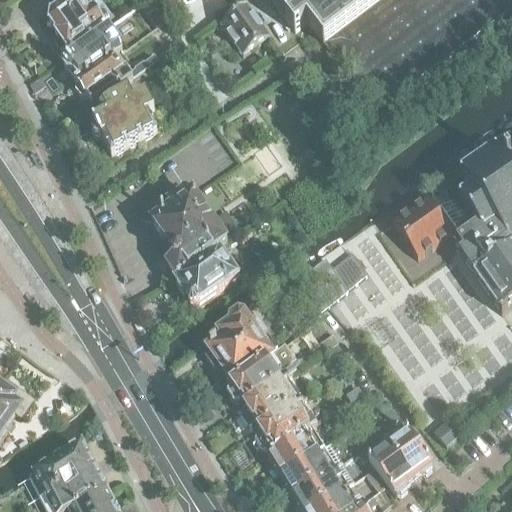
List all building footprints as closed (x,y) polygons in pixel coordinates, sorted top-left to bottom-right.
[(74,58),(107,34),(104,30),(112,25),(101,9),(99,10),(92,0),(66,0),(56,7),(61,15),(54,20),(49,19),(48,29),(52,30),(59,40),(58,40),(58,41),(55,44),(54,49),(60,57),(64,58),(68,55),(69,56),(72,55),(74,58)] [(511,0),(292,0),(300,11),(285,22),(295,36),(307,26),(322,46),(375,116),(384,109),(511,10),(511,0)] [(254,54),(270,42),(247,12),(220,31),(243,62),(254,54)] [(163,17),(152,25),(157,31),(166,24),(163,17)] [(123,57),(107,34),(74,58),(66,63),(67,64),(66,65),(67,66),(67,69),(66,70),(70,76),(79,88),(115,63),(123,57)] [(115,63),(79,88),(78,94),(77,94),(82,101),(82,100),(87,102),(92,108),(119,88),(122,91),(157,65),(154,61),(144,68),(143,67),(135,73),(136,74),(131,78),(126,71),(122,74),(115,63)] [(162,69),(154,75),(172,101),(180,96),(162,69)] [(94,143),(99,143),(100,143),(101,145),(102,145),(111,162),(157,140),(148,122),(155,119),(147,102),(134,108),(130,100),(112,109),(102,117),(105,125),(94,130),(95,133),(94,133),(91,137),(94,143)] [(511,143),(461,180),(473,197),(459,207),(478,234),(454,251),(501,319),(511,311),(511,248),(510,246),(511,244),(511,143)] [(194,195),(192,197),(190,198),(187,195),(167,209),(159,208),(153,212),(146,211),(140,215),(138,222),(143,228),(150,229),(172,260),(171,264),(164,269),(174,284),(221,254),(230,248),(194,195)] [(455,240),(431,208),(394,234),(418,266),(455,240)] [(221,254),(174,284),(173,285),(175,287),(174,292),(178,297),(183,299),(188,306),(188,308),(188,309),(188,310),(188,311),(189,312),(190,313),(191,314),(192,314),(194,315),(241,282),(230,267),(229,262),(225,256),(221,254)] [(352,260),(334,275),(346,296),(367,279),(352,260)] [(346,296),(334,275),(326,263),(309,277),(318,292),(309,300),(320,319),(346,297),(346,296)] [(231,388),(274,357),(265,344),(269,341),(258,326),(263,322),(264,317),(260,312),(254,312),(219,337),(223,344),(208,354),(211,359),(206,363),(217,378),(222,375),(231,388)] [(329,355),(339,349),(335,340),(320,347),(326,357),(329,355)] [(339,349),(329,355),(334,364),(345,361),(339,349)] [(274,357),(231,388),(228,391),(230,394),(228,398),(235,409),(240,409),(243,407),(245,410),(287,384),(297,376),(292,369),(297,366),(285,350),(274,357)] [(287,384),(245,410),(242,413),(243,413),(242,414),(245,418),(242,422),(249,432),(254,431),(256,429),(259,434),(287,417),(302,407),(287,384)] [(0,391),(0,447),(7,438),(4,436),(24,409),(0,391)] [(365,401),(359,391),(346,399),(352,409),(365,401)] [(399,424),(386,406),(379,411),(392,429),(399,424)] [(287,417),(259,434),(256,436),(257,437),(256,437),(259,441),(256,445),(262,453),(267,453),(270,451),(273,455),(287,448),(312,433),(317,430),(302,407),(287,417)] [(343,420),(333,426),(341,438),(351,433),(343,420)] [(458,443),(447,429),(433,441),(444,454),(458,443)] [(287,448),(273,455),(269,458),(270,459),(268,460),(281,481),(287,476),(324,453),(312,433),(287,448)] [(433,470),(406,434),(385,449),(386,449),(368,462),(396,501),(397,500),(401,501),(407,497),(406,493),(420,481),(422,479),(426,480),(432,476),(431,472),(433,470)] [(78,511),(106,497),(98,481),(81,450),(32,480),(33,482),(31,484),(46,511),(78,511)] [(336,472),(324,453),(287,476),(281,481),(285,488),(285,495),(288,501),(290,502),(322,481),(336,472)] [(322,481),(290,502),(295,504),(299,511),(315,511),(348,492),(353,488),(342,468),(336,472),(322,481)] [(385,493),(373,475),(366,480),(378,498),(385,493)] [(354,501),(348,492),(315,511),(358,511),(365,508),(359,498),(354,501)] [(114,511),(107,497),(106,497),(78,511),(114,511)] [(372,511),(378,509),(373,502),(365,508),(358,511),(372,511)]
